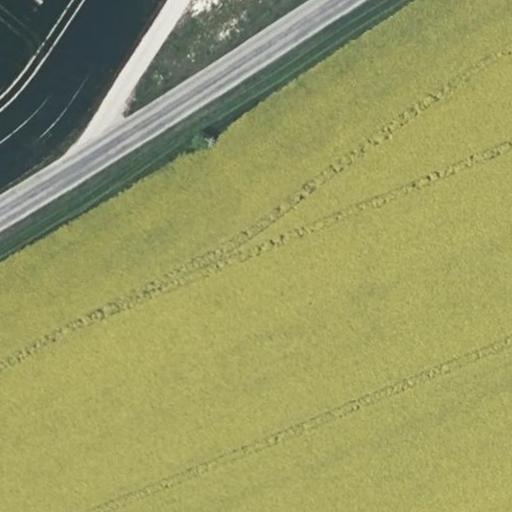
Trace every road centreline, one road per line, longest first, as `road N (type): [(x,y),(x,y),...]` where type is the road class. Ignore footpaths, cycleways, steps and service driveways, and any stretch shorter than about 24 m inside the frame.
road 1 (tertiary): [(342,0),(0,215)]
road 2 (track): [(66,177),(180,0)]
